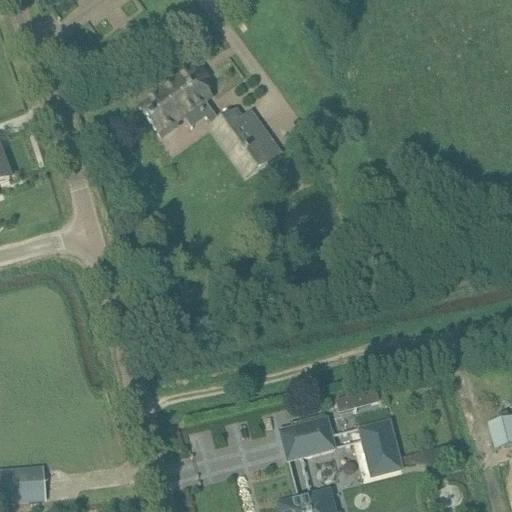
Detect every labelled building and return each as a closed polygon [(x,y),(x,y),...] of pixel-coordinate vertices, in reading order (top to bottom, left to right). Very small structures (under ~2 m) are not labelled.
[(132,103),(158,139),(214,100),(204,85),(211,80),(196,60),(132,103)] [(205,132),(209,137),(244,185),(283,156),(250,112),(243,117),(237,109),(205,132)] [(0,183),(9,180),(0,156),(0,183)] [(348,396),(333,400),(339,421),(354,417),(348,396)] [(511,418),(486,425),(493,452),(511,446),(511,418)] [(276,433),(285,467),(336,453),(327,419),(276,433)] [(357,431),(370,481),(403,473),(390,422),(357,431)] [(216,428),(189,432),(196,483),(229,478),(226,462),(240,460),(235,423),(215,426),(216,428)] [(0,505),(44,502),(42,470),(0,473),(0,505)] [(333,511),(329,493),(277,506),(278,511),(333,511)]
